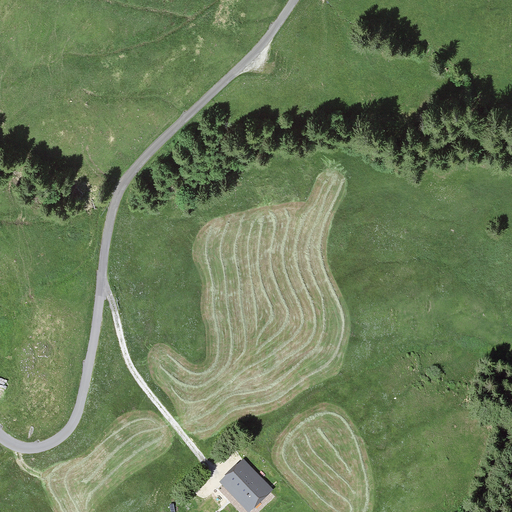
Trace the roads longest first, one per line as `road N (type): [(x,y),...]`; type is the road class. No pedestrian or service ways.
road 1 (unclassified): [(0,433),(19,446),(50,444),(78,415),(113,198),(152,145),(254,53),(293,0)]
road 2 (track): [(100,286),(127,364),(204,461)]
